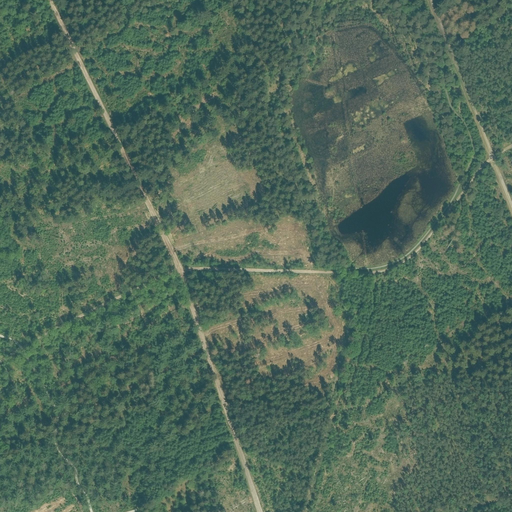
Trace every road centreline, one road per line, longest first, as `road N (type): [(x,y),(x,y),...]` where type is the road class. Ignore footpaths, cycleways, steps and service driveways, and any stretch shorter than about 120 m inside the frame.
road 1 (track): [(259,511),(164,234),(54,7)]
road 2 (track): [(0,362),(178,269)]
road 3 (track): [(376,273),(178,269)]
road 4 (track): [(491,156),(429,0)]
road 5 (track): [(491,156),(422,247),(376,273)]
